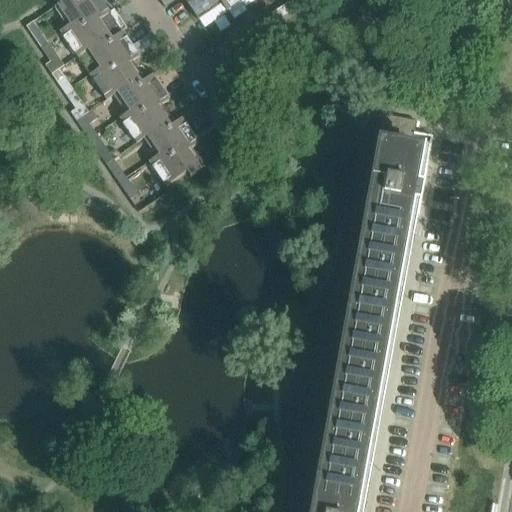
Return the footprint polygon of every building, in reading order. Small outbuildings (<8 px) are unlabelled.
[(76,0),(71,4),(68,0),(66,0),(53,9),(67,29),(69,28),(73,33),(95,17),(98,22),(114,11),(113,11),(109,14),(98,0),(76,0)] [(182,0),(197,22),(199,21),(196,17),(219,2),(218,0),(175,0),(176,1),(176,0),(182,0)] [(218,0),(219,2),(226,13),(245,0),(218,0)] [(289,0),(283,4),(290,13),(295,10),(289,0)] [(280,7),(286,16),(290,13),(283,4),(280,7)] [(264,21),(269,28),(282,18),(276,9),(265,16),(267,19),(264,21)] [(75,59),(86,52),(97,44),(100,50),(112,42),(111,40),(121,33),(126,30),(114,11),(98,22),(95,17),(73,33),(69,28),(67,29),(59,35),(75,59)] [(245,30),(251,40),(269,28),(264,21),(267,19),(265,16),(245,30)] [(231,39),(216,49),(223,59),(247,42),(237,27),(227,33),(231,39)] [(31,36),(41,50),(47,46),(37,32),(31,36)] [(86,52),(99,71),(102,76),(125,60),(128,65),(139,58),(121,33),(111,40),(112,42),(100,50),(97,44),(86,52)] [(57,60),(47,46),(41,50),(50,63),(51,64),(57,60)] [(105,102),(116,95),(126,87),(130,92),(141,84),(141,83),(128,65),(125,60),(102,76),(99,71),(88,78),(105,102)] [(58,71),(51,76),(66,98),(72,93),(58,71)] [(116,95),(129,114),(132,119),(155,104),(158,108),(168,101),(151,76),(141,83),(141,84),(130,92),(126,87),(116,95)] [(70,114),(76,123),(91,112),(89,109),(85,111),(72,93),(66,98),(75,111),(70,114)] [(135,146),(146,139),(145,138),(156,130),(159,135),(171,127),(170,127),(158,108),(155,104),(132,119),(129,114),(118,121),(135,146)] [(76,123),(91,145),(98,140),(85,122),(94,116),(91,112),(76,123)] [(362,511),(417,210),(421,211),(424,195),(420,195),(426,164),(427,164),(432,138),(414,135),(416,123),(397,119),(382,116),(377,142),(379,143),(378,148),(377,148),(311,511),(362,511)] [(181,120),(170,127),(171,127),(159,135),(156,130),(145,138),(146,139),(158,157),(162,163),(184,148),(187,152),(198,145),(181,120)] [(112,162),(98,140),(91,145),(106,166),(112,162)] [(149,164),(166,188),(186,174),(190,179),(204,169),(203,167),(200,170),(187,152),(184,148),(162,163),(158,157),(149,164)] [(106,166),(121,188),(127,184),(112,162),(106,166)] [(136,197),(127,184),(121,188),(130,201),(136,197)]
